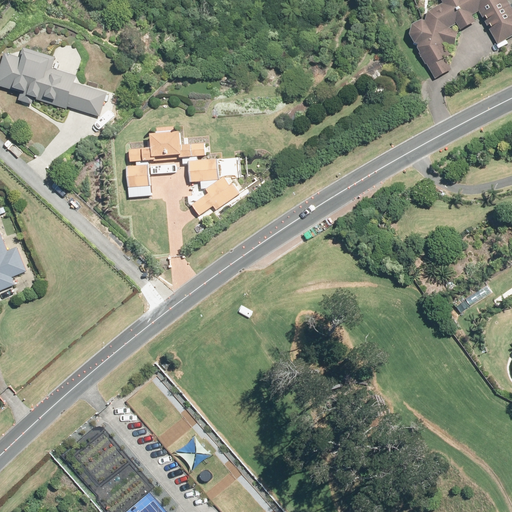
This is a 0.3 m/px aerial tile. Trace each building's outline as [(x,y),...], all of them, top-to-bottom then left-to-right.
[(441,0),(443,2),(428,11),(424,20),(424,21),(422,20),(420,20),(418,20),(416,21),(414,22),(412,23),(411,25),(408,29),(408,31),(408,34),(408,36),(409,38),(410,40),(411,42),(413,43),(414,44),(416,45),(429,67),(436,79),(448,72),(441,60),(446,56),(439,44),(454,46),(456,30),(447,29),(456,24),(460,31),(477,21),(494,49),(510,40),(511,38),(511,6),(508,0),(441,0)] [(0,86),(67,109),(67,107),(98,117),(106,93),(76,83),(77,77),(51,69),(55,59),(24,49),(21,58),(5,53),(0,67),(0,86)] [(155,156),(178,156),(178,159),(206,158),(206,143),(181,144),(181,133),(149,133),(149,148),(128,148),(129,162),(156,161),(155,156)] [(218,160),(187,160),(188,181),(219,180),(218,160)] [(149,163),(126,164),(126,186),(149,185),(149,163)] [(225,176),(206,190),(208,193),(190,207),(199,218),(213,207),(216,211),(239,194),(225,176)] [(139,188),(128,188),(129,199),(140,199),(139,188)] [(0,290),(16,285),(13,278),(26,273),(17,248),(7,252),(0,231),(0,290)]
